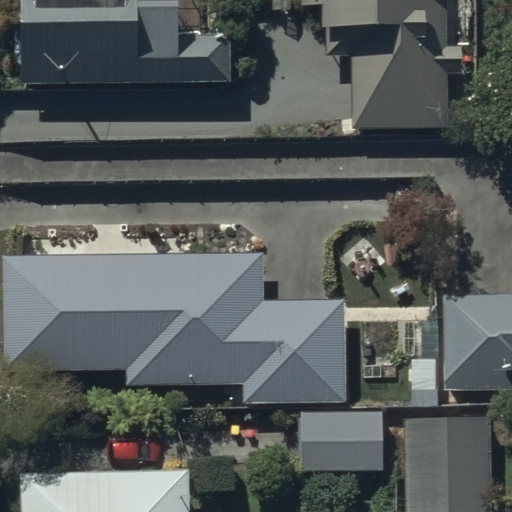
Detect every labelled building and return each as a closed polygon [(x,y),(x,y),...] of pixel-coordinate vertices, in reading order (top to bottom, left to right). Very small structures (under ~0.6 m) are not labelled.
[(15,0),(17,87),(230,88),(231,39),(177,39),(177,8),(136,8),(136,0),(15,0)] [(442,0),(302,0),(303,13),(320,13),(320,35),(349,35),(350,135),(445,134),(444,76),(460,76),(460,52),(443,52),(442,0)] [(260,258),(0,259),(0,287),(1,375),(125,374),(125,390),(241,389),(241,407),(343,406),(342,304),(260,304),(260,258)] [(511,299),(441,300),(443,394),(511,392),(511,299)] [(383,416),(300,416),(300,476),(383,476),(383,416)] [(497,511),(497,421),(403,421),(403,511),(497,511)] [(187,511),(187,478),(18,481),(18,511),(187,511)]
